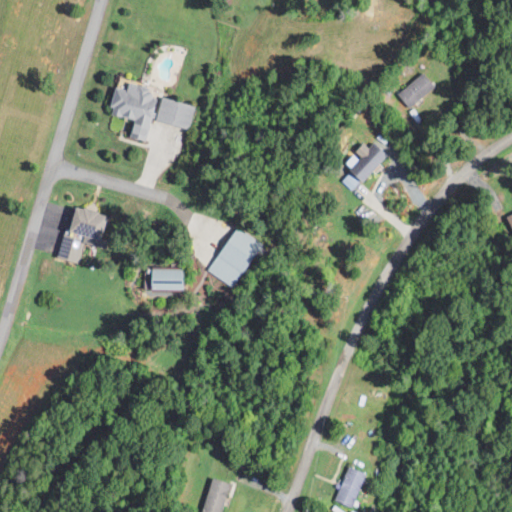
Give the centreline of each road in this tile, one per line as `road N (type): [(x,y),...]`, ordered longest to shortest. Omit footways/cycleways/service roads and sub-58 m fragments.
road 1 (residential): [(301,511),(407,263),(458,176),(511,142)]
road 2 (residential): [(0,344),(99,0)]
road 3 (residential): [(51,165),(201,206)]
